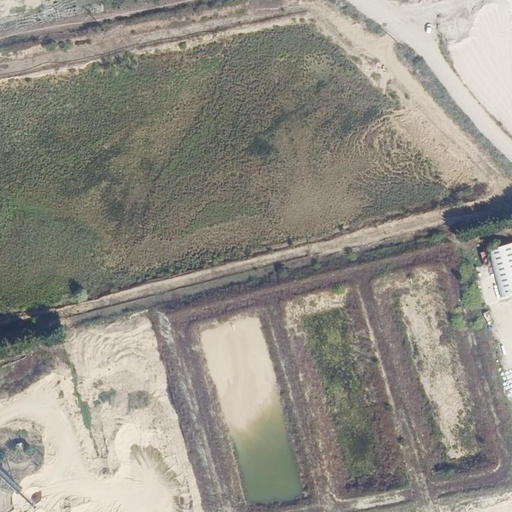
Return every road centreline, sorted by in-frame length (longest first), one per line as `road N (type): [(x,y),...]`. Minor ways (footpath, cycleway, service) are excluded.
road 1 (track): [(0,53),(232,0)]
road 2 (unclassified): [(511,148),(496,140),(433,53),(362,0)]
